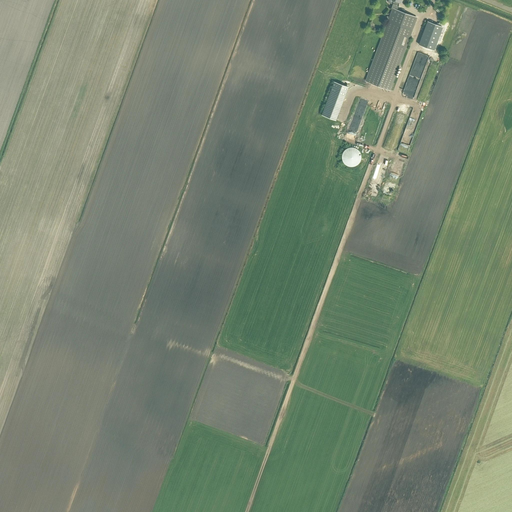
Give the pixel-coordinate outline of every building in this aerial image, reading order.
[(366,81),(389,89),(405,47),(406,47),(411,32),(416,17),(397,10),(400,3),(401,0),(392,0),(394,1),(391,8),(393,9),(366,81)] [(419,45),(433,50),(442,27),(428,21),(419,45)] [(416,56),(405,94),(415,97),(426,59),(416,56)] [(428,71),(426,78),(432,80),(434,73),(428,71)] [(358,150),(355,148),(351,147),(347,148),(343,151),(342,155),(342,159),(344,163),(348,165),(352,166),(356,165),(359,162),(361,158),(361,154),(358,150)]
